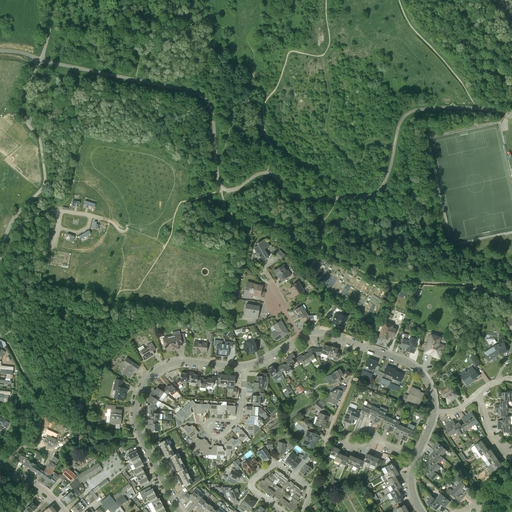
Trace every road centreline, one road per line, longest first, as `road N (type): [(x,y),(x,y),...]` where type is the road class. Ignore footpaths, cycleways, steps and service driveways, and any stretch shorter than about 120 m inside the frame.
road 1 (track): [(222,187),(233,190),(268,173),(298,197),(366,196),(385,180),(405,114),(450,107),(511,113)]
road 2 (track): [(40,60),(199,94),(212,114),(222,187)]
road 3 (residential): [(180,511),(136,426),(140,389),(173,363),(244,366)]
road 4 (residential): [(299,336),(325,333),(410,364),(427,383),(433,412)]
road 5 (track): [(475,108),(399,0)]
road 6 (residential): [(310,490),(354,373)]
